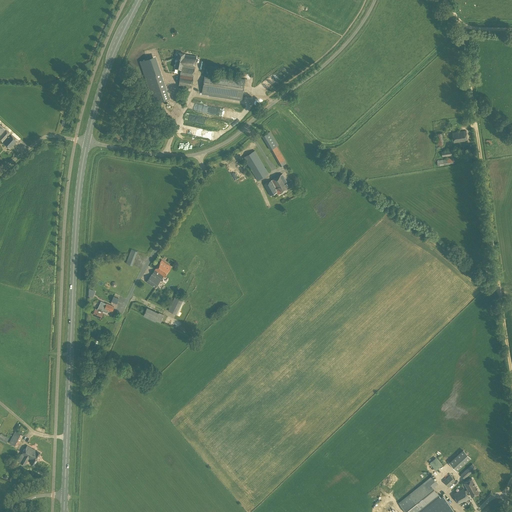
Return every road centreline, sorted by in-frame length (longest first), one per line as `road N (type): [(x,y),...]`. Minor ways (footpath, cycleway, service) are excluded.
road 1 (primary): [(64,495),(87,142)]
road 2 (unclassified): [(460,28),(511,371)]
road 3 (unclassified): [(91,378),(136,282),(198,180),(199,154)]
road 4 (unclassified): [(375,0),(321,68),(224,144),(199,154)]
road 5 (primary): [(87,142),(101,86),(139,0)]
